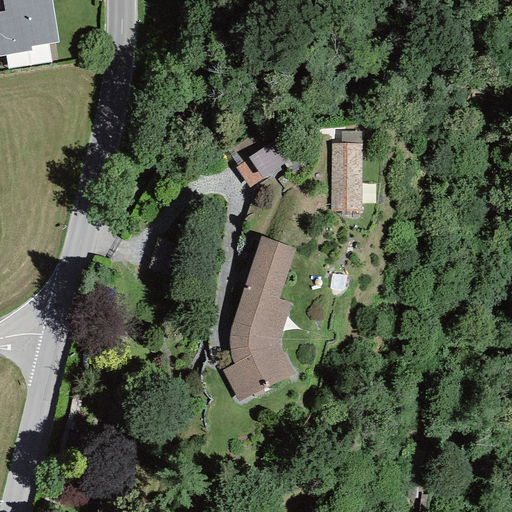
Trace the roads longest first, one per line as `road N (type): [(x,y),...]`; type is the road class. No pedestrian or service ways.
road 1 (tertiary): [(57,335),(111,110),(123,0)]
road 2 (tertiary): [(14,511),(57,335)]
